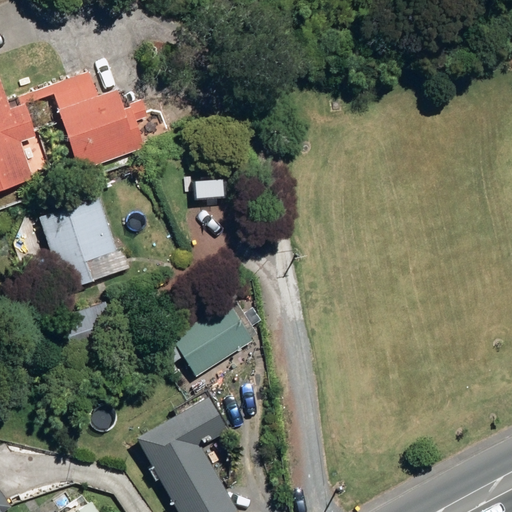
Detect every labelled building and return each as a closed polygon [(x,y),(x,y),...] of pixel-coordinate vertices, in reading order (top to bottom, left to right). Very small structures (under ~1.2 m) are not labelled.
[(46,86),(78,170),(144,145),(134,121),(146,116),(140,99),(119,106),(112,87),(96,93),(88,70),(46,86)] [(0,188),(32,176),(19,140),(33,135),(20,100),(6,106),(0,88),(0,188)] [(37,215),(63,290),(127,268),(120,246),(116,248),(97,195),(37,215)] [(171,334),(196,374),(250,339),(249,337),(256,333),(234,300),(228,304),(225,300),(171,334)] [(57,318),(68,354),(117,339),(106,302),(57,318)] [(134,437),(178,511),(234,511),(237,510),(199,445),(226,429),(206,395),(175,413),(170,405),(156,413),(161,422),(134,437)] [(0,511),(8,511),(12,509),(0,492),(0,511)] [(97,511),(89,500),(71,511),(97,511)]
